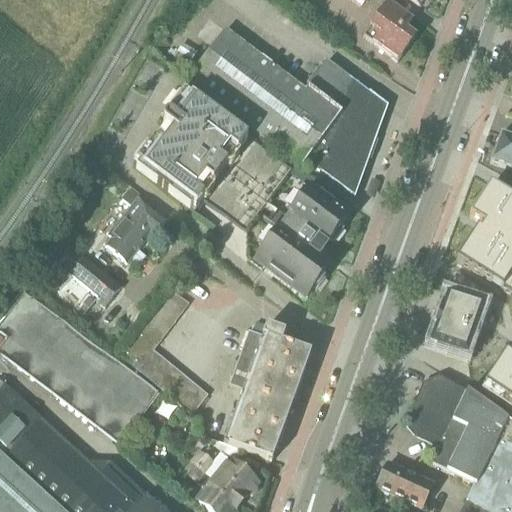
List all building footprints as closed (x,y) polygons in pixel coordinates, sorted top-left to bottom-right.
[(389,59),(396,64),(404,53),(403,52),(414,38),(404,30),(411,21),(386,3),(362,38),(390,58),(389,59)] [(305,91),(225,30),(188,80),(302,166),(305,162),(354,199),(386,109),(326,63),(305,91)] [(173,71),(186,81),(198,65),(185,55),(173,71)] [(164,126),(165,127),(172,132),(162,145),(157,141),(135,170),(214,229),(215,228),(194,212),(203,200),(245,232),(255,220),(276,236),(275,237),(274,236),(273,238),(275,239),(267,249),(265,248),(255,261),(306,299),(313,290),(316,293),(326,280),(323,277),(325,275),(309,263),(313,257),(317,260),(325,250),(321,247),(325,241),(328,244),(330,241),(334,243),(344,230),(340,228),(347,219),(309,190),(299,203),(301,204),(293,215),(291,213),(290,215),(292,216),(281,230),(270,222),(278,211),(267,203),(292,170),(248,137),(246,140),(183,93),(163,120),(163,121),(163,122),(163,123),(163,124),(163,125),(164,126)] [(511,140),(499,136),(489,165),(511,173),(511,140)] [(502,293),(511,299),(511,202),(489,188),(469,220),(483,229),(480,234),(477,233),(457,264),(502,293)] [(167,222),(138,199),(129,192),(121,202),(130,209),(124,217),(153,239),(167,222)] [(153,239),(124,217),(108,237),(112,239),(105,248),(127,265),(149,238),(152,240),(153,239)] [(105,310),(120,291),(72,249),(46,279),(58,289),(53,295),(80,318),(95,301),(105,310)] [(171,291),(118,355),(193,416),(209,397),(153,352),(190,307),(171,291)] [(149,391),(112,360),(24,293),(0,324),(0,335),(6,340),(0,347),(0,358),(118,449),(153,403),(144,397),(149,391)] [(434,329),(428,346),(466,359),(467,355),(483,310),(446,297),(440,313),(439,313),(433,329),(434,329)] [(242,393),(223,447),(270,464),(309,356),(280,345),(283,335),(265,329),(261,339),(247,334),(228,388),(242,393)] [(511,351),(508,349),(484,387),(511,405),(511,351)] [(511,511),(511,426),(466,394),(466,396),(440,381),(425,386),(410,428),(417,436),(441,447),(433,464),(474,484),(457,511),(511,511)] [(0,456),(61,511),(160,511),(146,498),(145,499),(110,467),(100,478),(3,388),(0,391),(0,456)] [(157,397),(149,391),(144,397),(153,403),(157,397)] [(147,427),(158,436),(166,426),(155,417),(147,427)] [(0,511),(61,511),(0,456),(0,511)] [(198,457),(193,463),(242,504),(257,486),(221,456),(211,468),(198,457)] [(235,511),(242,504),(193,463),(182,475),(204,493),(196,503),(206,511),(235,511)] [(387,466),(375,491),(418,511),(419,511),(431,487),(387,466)]
